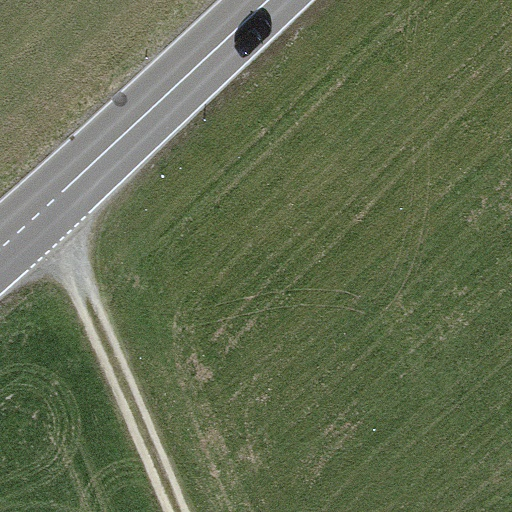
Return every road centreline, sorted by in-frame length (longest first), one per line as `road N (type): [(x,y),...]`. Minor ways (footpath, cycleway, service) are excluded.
road 1 (secondary): [(0,249),(270,0)]
road 2 (track): [(168,511),(41,214)]
